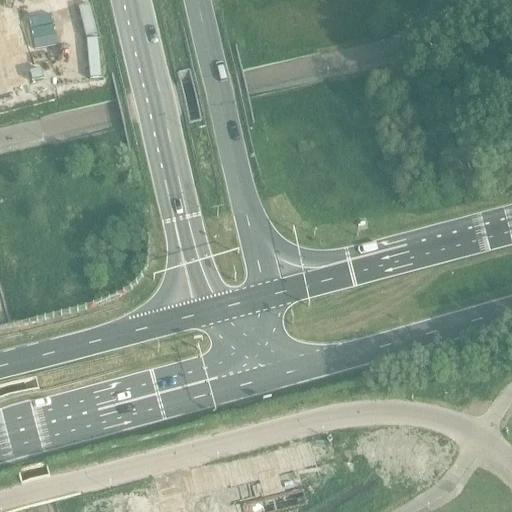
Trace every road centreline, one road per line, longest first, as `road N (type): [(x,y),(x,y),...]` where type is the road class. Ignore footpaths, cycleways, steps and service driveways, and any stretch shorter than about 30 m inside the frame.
road 1 (residential): [(0,502),(335,416),(438,419),(479,438)]
road 2 (primary): [(139,0),(210,312)]
road 3 (primary): [(266,296),(198,0)]
road 4 (primary): [(0,453),(265,383)]
road 5 (primary): [(265,383),(511,313)]
road 6 (primary): [(511,234),(266,296)]
road 7 (primary): [(210,312),(0,370)]
